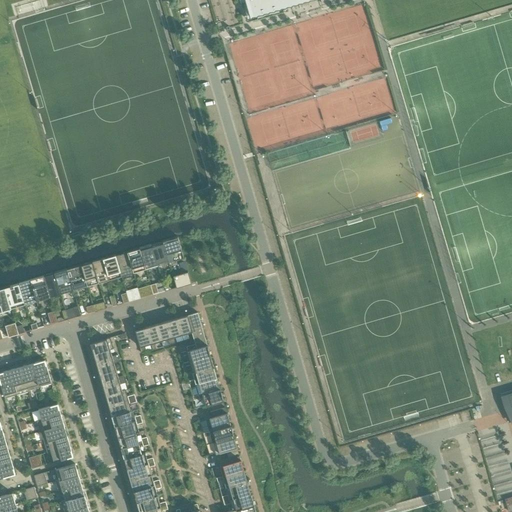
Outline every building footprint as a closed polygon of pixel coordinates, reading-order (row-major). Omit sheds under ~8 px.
[(244,0),(245,3),(242,4),(247,20),(251,19),(253,18),(257,17),(258,16),(262,16),(264,14),(268,14),(270,13),(274,12),(276,11),(280,10),(281,9),(285,9),(287,8),(291,7),(293,6),(297,5),(299,4),(303,4),(304,3),(308,2),(310,1),(314,0),(244,0)] [(162,241),(169,262),(184,258),(177,237),(162,241)] [(151,244),(157,265),(169,262),(162,241),(151,244)] [(157,265),(151,244),(139,248),(146,269),(157,265)] [(139,248),(127,251),(133,272),(146,269),(139,248)] [(115,255),(121,276),(133,272),(127,251),(115,255)] [(103,258),(109,280),(121,276),(115,255),(103,258)] [(92,261),(98,283),(109,280),(103,258),(92,261)] [(81,265),(87,286),(98,283),(92,261),(81,265)] [(87,286),(81,265),(67,269),(73,290),(87,286)] [(53,273),(59,294),(72,290),(66,269),(53,273)] [(173,276),(173,277),(176,286),(176,287),(176,288),(177,288),(183,286),(191,284),(188,272),(173,276)] [(53,273),(43,276),(49,297),(59,294),(53,273)] [(30,280),(36,301),(49,297),(43,276),(30,280)] [(176,288),(173,277),(168,279),(171,289),(176,288)] [(36,301),(30,280),(19,283),(25,304),(36,301)] [(25,304),(19,283),(8,286),(5,287),(8,297),(11,308),(25,304)] [(156,293),(158,293),(155,284),(150,285),(153,295),(156,294),(156,293)] [(0,288),(0,310),(8,308),(9,307),(10,308),(11,308),(8,297),(5,287),(0,288)] [(143,287),(137,289),(140,298),(141,298),(141,296),(145,295),(143,287)] [(94,312),(92,305),(86,307),(88,314),(89,313),(94,312)] [(47,313),(51,325),(58,323),(55,315),(54,311),(47,313)] [(195,344),(196,347),(196,348),(207,345),(197,312),(187,315),(191,332),(193,338),(195,344)] [(188,333),(191,332),(187,315),(176,318),(181,335),(188,333)] [(171,338),(175,337),(181,335),(176,318),(166,321),(171,338)] [(168,339),(171,338),(166,321),(156,324),(160,341),(168,339)] [(5,326),(8,337),(18,334),(15,323),(5,326)] [(154,343),(160,341),(156,324),(146,327),(150,344),(154,343)] [(144,346),(150,344),(146,327),(135,330),(140,347),(144,346)] [(90,343),(93,354),(113,348),(110,338),(90,343)] [(186,355),(188,361),(210,355),(207,345),(196,348),(196,347),(187,350),(185,351),(186,355)] [(93,354),(96,365),(113,360),(112,356),(110,350),(113,349),(113,348),(93,354)] [(188,361),(189,365),(192,373),(213,367),(210,355),(188,361)] [(45,360),(32,363),(39,387),(52,384),(45,360)] [(96,365),(99,375),(116,370),(114,364),(113,360),(96,365)] [(32,363),(21,367),(28,390),(29,390),(35,388),(39,387),(32,363)] [(28,390),(21,367),(9,370),(17,395),(29,391),(29,390),(28,390)] [(194,380),(195,383),(216,377),(213,367),(192,373),(194,380)] [(17,395),(9,370),(0,372),(0,382),(5,398),(17,395)] [(99,375),(102,385),(119,381),(118,377),(116,370),(99,375)] [(199,383),(202,393),(220,388),(216,377),(195,383),(195,384),(199,383)] [(102,385),(105,396),(122,391),(120,384),(119,381),(102,385)] [(220,388),(202,393),(205,406),(208,405),(210,411),(225,406),(220,388)] [(105,396),(108,406),(125,401),(122,391),(105,396)] [(108,406),(111,417),(129,411),(128,411),(125,401),(108,406)] [(40,415),(41,419),(41,420),(61,414),(57,404),(38,409),(40,415)] [(210,411),(212,417),(227,412),(225,406),(210,411)] [(111,417),(114,427),(136,421),(135,420),(132,421),(129,411),(111,417)] [(209,417),(213,431),(230,425),(227,412),(212,417),(209,417)] [(40,433),(41,432),(41,431),(64,425),(61,414),(41,420),(41,419),(37,421),(40,433)] [(114,427),(118,438),(139,432),(137,424),(136,421),(114,427)] [(41,431),(41,432),(42,434),(44,442),(67,435),(64,425),(41,431)] [(212,443),(213,443),(234,437),(230,425),(213,431),(216,442),(212,443)] [(118,438),(121,449),(139,444),(136,434),(139,433),(139,432),(118,438)] [(67,435),(44,442),(47,453),(51,452),(50,451),(70,446),(67,435)] [(234,437),(213,443),(216,454),(226,451),(237,448),(234,437)] [(6,442),(0,444),(0,455),(9,453),(6,442)] [(121,449),(124,459),(142,454),(141,453),(139,444),(121,449)] [(73,457),(70,446),(50,451),(51,452),(54,462),(73,457)] [(239,454),(237,448),(226,451),(228,457),(239,454)] [(124,459),(127,470),(148,463),(147,460),(145,452),(141,453),(142,454),(124,459)] [(0,466),(12,463),(9,453),(0,455),(0,466)] [(219,466),(222,477),(244,470),(239,454),(228,457),(229,463),(219,466)] [(42,466),(40,459),(30,462),(32,469),(42,466)] [(0,478),(15,474),(12,463),(0,466),(0,478)] [(127,470),(130,481),(151,475),(149,467),(148,463),(127,470)] [(56,469),(59,480),(78,475),(75,464),(56,469)] [(222,477),(223,480),(225,487),(247,481),(244,470),(222,477)] [(34,476),(36,482),(46,479),(44,473),(34,476)] [(59,480),(55,481),(59,492),(62,491),(81,485),(78,475),(59,480)] [(130,481),(133,491),(154,485),(153,481),(151,475),(130,481)] [(228,495),(229,500),(250,493),(247,481),(225,487),(228,495)] [(65,501),(84,495),(81,485),(62,491),(65,501)] [(133,491),(136,502),(157,496),(156,489),(154,485),(133,491)] [(24,490),(26,497),(36,494),(34,487),(24,490)] [(0,508),(15,504),(12,493),(0,496),(0,508)] [(227,511),(229,511),(254,505),(250,493),(229,500),(231,506),(232,511),(227,511)] [(68,511),(87,506),(84,495),(65,501),(61,501),(64,511),(68,511)] [(136,502),(139,511),(144,511),(161,507),(160,503),(157,496),(136,502)]
